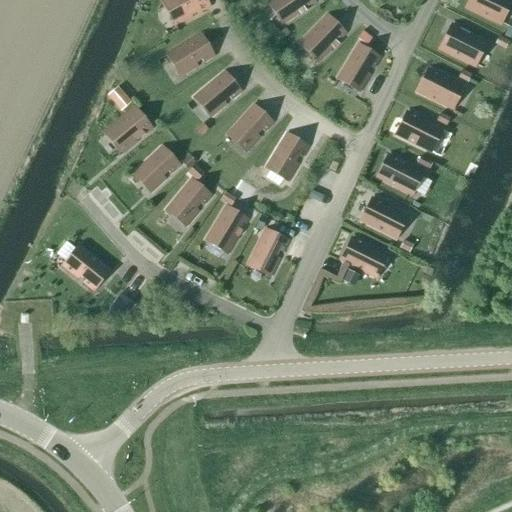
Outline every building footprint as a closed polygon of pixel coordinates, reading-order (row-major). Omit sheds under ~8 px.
[(208,6),(205,0),(165,0),(162,2),(173,24),(191,15),(190,13),(200,8),(201,10),(208,6)] [(311,0),(271,0),(271,1),(285,22),(298,13),(296,10),(302,7),(303,9),(314,2),(311,0)] [(468,0),(465,7),(496,22),(506,0),(468,0)] [(326,16),(302,41),(320,58),(331,47),(329,45),(333,40),(336,43),(344,34),(326,16)] [(451,26),(439,48),(470,64),(481,41),(468,34),(468,36),(458,31),(458,30),(451,26)] [(511,43),(511,32),(507,30),(502,39),(511,43)] [(366,45),(370,39),(362,32),(357,39),(366,45)] [(199,35),(170,53),(183,74),(196,66),(195,64),(200,60),(202,63),(212,56),(199,35)] [(504,50),(508,42),(498,37),(494,45),(504,50)] [(357,46),(339,75),(361,88),(369,75),(366,73),(370,67),(373,69),(379,59),(357,46)] [(428,69),(417,92),(448,107),(459,85),(445,78),(444,81),(438,78),(439,75),(428,69)] [(467,83),(471,76),(462,71),(458,79),(467,83)] [(223,73),(197,95),(213,114),(225,104),(223,102),(228,98),(230,100),(239,92),(223,73)] [(122,110),(130,104),(124,97),(116,103),(122,110)] [(252,106),(229,132),(248,149),(258,137),(256,135),(261,130),(263,132),(271,123),(252,106)] [(134,108),(107,130),(124,149),(135,140),(134,139),(142,132),(143,133),(150,127),(134,108)] [(407,112),(396,135),(426,150),(438,128),(424,121),(422,124),(416,120),(418,118),(407,112)] [(445,127),(449,120),(439,115),(435,122),(445,127)] [(199,138),(207,131),(202,125),(194,131),(199,138)] [(285,135),(268,164),(289,177),(297,164),(295,163),(298,157),(301,158),(307,148),(285,135)] [(161,147),(136,171),(153,189),(164,179),(162,177),(167,172),(169,174),(178,166),(161,147)] [(203,166),(211,157),(204,151),(196,160),(203,166)] [(388,155),(377,178),(408,193),(419,171),(405,164),(404,166),(398,163),(399,161),(388,155)] [(186,170),(195,163),(189,156),(181,163),(186,170)] [(426,170),(430,162),(420,157),(416,165),(426,170)] [(196,183),(204,174),(194,166),(187,174),(196,183)] [(190,180),(168,207),(187,223),(197,211),(195,209),(199,204),(202,206),(209,196),(190,180)] [(229,207),(233,200),(224,194),(220,201),(229,207)] [(372,198),(361,221),(391,236),(403,214),(389,207),(388,210),(382,206),(383,204),(372,198)] [(225,207),(207,237),(229,250),(237,237),(234,235),(237,229),(240,231),(246,220),(225,207)] [(260,232),(267,219),(261,216),(254,229),(260,232)] [(264,231),(249,261),(271,273),(278,259),(276,258),(279,251),(281,253),(287,242),(264,231)] [(352,238),(341,261),(372,276),(383,253),(369,247),(368,249),(362,246),(363,244),(352,238)] [(408,254),(412,246),(402,242),(399,249),(408,254)] [(81,248),(65,268),(78,278),(80,276),(85,280),(83,283),(92,290),(108,270),(81,248)] [(353,288),(358,276),(347,271),(341,283),(353,288)] [(120,294),(111,305),(124,315),(132,304),(120,294)]
